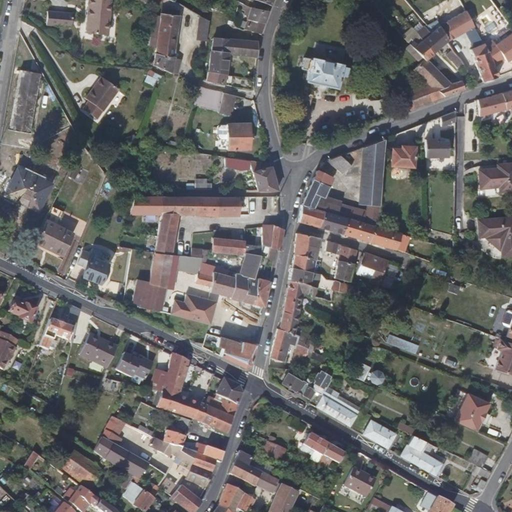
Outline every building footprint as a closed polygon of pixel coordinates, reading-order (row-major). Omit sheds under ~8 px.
[(110,36),(117,1),(114,0),(94,0),(88,32),(110,36)] [(441,19),(435,22),(446,41),(451,52),(460,47),(455,38),(475,31),(461,6),(452,11),(456,17),(445,25),(441,19)] [(249,7),(246,19),(264,23),(268,10),(249,7)] [(445,25),(456,17),(452,11),(441,19),(445,25)] [(490,11),(479,15),(486,34),(497,30),(490,11)] [(74,29),(76,16),(52,12),(49,25),(74,29)] [(158,33),(174,36),(178,16),(159,13),(158,22),(158,33)] [(207,21),(199,17),(196,40),(205,41),(207,21)] [(246,19),(243,28),(259,34),(264,23),(246,19)] [(422,28),(439,48),(446,41),(435,22),(427,27),(424,29),(422,28)] [(259,34),(243,28),(240,40),(257,42),(257,41),(259,34)] [(421,41),(431,54),(435,52),(439,48),(422,28),(415,33),(421,41)] [(511,32),(494,46),(491,42),(483,46),(486,53),(487,52),(492,67),(502,60),(504,63),(510,59),(511,60),(511,59),(511,32)] [(155,52),(155,53),(173,57),(172,55),(174,36),(158,33),(155,52)] [(226,54),(228,53),(232,54),(233,40),(229,39),(211,37),(208,65),(225,67),(226,54)] [(240,40),(233,40),(232,54),(242,56),(256,57),(257,42),(240,40)] [(431,54),(421,41),(416,45),(413,42),(409,45),(416,52),(423,60),(423,59),(425,60),(431,54)] [(413,55),(416,52),(409,45),(405,49),(412,56),(413,55)] [(482,83),(497,78),(492,67),(487,52),(486,53),(483,46),(482,45),(469,51),(482,83)] [(416,52),(413,55),(420,63),(423,60),(416,52)] [(172,60),(173,57),(155,53),(152,71),(162,72),(169,73),(172,60)] [(307,71),(310,60),(302,58),(299,70),(307,71)] [(310,60),(307,71),(305,82),(335,89),(339,76),(341,67),(341,66),(310,58),(310,60)] [(423,59),(423,60),(420,63),(411,71),(428,85),(437,74),(429,65),(425,60),(423,59)] [(177,61),(172,60),(169,73),(175,74),(177,61)] [(224,75),(225,67),(208,65),(206,73),(224,75)] [(341,67),(339,76),(345,77),(347,68),(341,67)] [(26,134),(36,75),(17,71),(7,130),(26,134)] [(223,85),(224,75),(206,73),(205,80),(205,81),(223,85)] [(437,74),(428,85),(434,89),(448,85),(445,81),(437,74)] [(119,91),(102,78),(86,99),(89,101),(83,110),(98,120),(119,91)] [(448,85),(434,89),(443,97),(462,90),(459,81),(448,85)] [(193,104),(215,108),(219,90),(197,85),(193,104)] [(414,108),(443,97),(434,89),(428,85),(407,93),(409,99),(400,102),(404,113),(414,109),(414,108)] [(487,114),(511,106),(511,94),(511,90),(463,104),(463,120),(487,114)] [(227,116),(232,95),(221,92),(216,112),(216,113),(227,116)] [(453,121),(453,113),(439,118),(439,125),(453,122),(453,121)] [(423,124),(423,141),(426,141),(431,140),(430,121),(423,124)] [(248,149),(247,124),(225,125),(225,126),(225,139),(225,150),(233,150),(234,150),(234,149),(248,149)] [(423,145),(423,141),(423,124),(414,128),(414,145),(423,145)] [(225,139),(225,126),(219,126),(218,128),(216,131),(216,135),(218,138),(220,139),(225,139)] [(361,148),(358,204),(365,204),(371,205),(378,205),(363,200),(366,191),(379,195),(382,140),(361,148)] [(431,140),(426,141),(427,158),(447,157),(446,142),(435,143),(435,140),(431,140)] [(413,148),(404,147),(404,151),(399,150),(391,150),(390,166),(412,167),(413,148)] [(339,156),(338,157),(338,156),(326,161),(325,162),(336,175),(350,167),(339,156)] [(251,173),(270,168),(269,164),(249,161),(250,169),(250,173),(251,173)] [(511,170),(511,163),(496,164),(496,168),(478,169),(479,189),(498,187),(499,191),(511,190),(511,170)] [(276,190),(270,168),(251,173),(256,190),(276,190)] [(49,185),(16,169),(6,189),(2,187),(0,190),(0,195),(1,198),(16,205),(16,207),(22,210),(24,207),(35,213),(49,185)] [(300,205),(312,209),(318,196),(319,194),(323,196),(330,180),(328,177),(315,171),(300,205)] [(363,200),(378,205),(379,195),(366,191),(363,200)] [(132,196),(128,214),(160,214),(163,197),(132,196)] [(339,202),(318,196),(312,209),(322,212),(334,215),(335,210),(336,210),(339,202)] [(176,215),(195,215),(195,197),(163,197),(160,214),(176,215)] [(247,197),(195,197),(195,215),(247,215),(247,197)] [(297,222),(317,228),(318,227),(322,212),(312,209),(300,205),(299,207),(297,222)] [(363,224),(371,227),(377,228),(378,205),(371,205),(371,208),(364,208),(363,224)] [(318,227),(339,233),(343,218),(340,217),(334,215),(322,212),(318,227)] [(160,214),(153,253),(169,255),(171,244),(176,215),(160,214)] [(501,257),(511,255),(511,216),(477,220),(479,238),(487,237),(500,247),(501,257)] [(363,224),(343,218),(339,233),(350,236),(364,239),(367,240),(371,227),(363,224)] [(71,237),(42,223),(33,241),(46,248),(45,252),(60,259),(71,237)] [(269,247),(275,249),(275,250),(277,251),(281,229),(271,225),(261,227),(261,238),(261,245),(269,247)] [(371,227),(367,240),(395,249),(399,235),(377,228),(371,227)] [(294,245),(292,256),(313,261),(318,239),(295,234),(293,245),(294,245)] [(408,254),(414,239),(399,235),(395,249),(408,254)] [(242,255),(243,242),(212,239),(210,251),(242,255)] [(46,248),(33,241),(31,245),(45,252),(46,248)] [(325,252),(335,255),(337,245),(327,242),(325,252)] [(171,244),(169,255),(189,257),(191,249),(190,249),(190,245),(171,244)] [(269,247),(261,245),(258,257),(257,261),(265,263),(266,259),(269,247)] [(452,250),(438,246),(432,263),(450,268),(455,253),(455,251),(452,250)] [(266,259),(272,261),(275,250),(275,249),(269,247),(266,259)] [(355,252),(341,247),(339,256),(337,263),(351,266),(352,265),(355,252)] [(92,249),(90,254),(89,259),(101,263),(104,257),(102,253),(92,249)] [(200,258),(201,250),(194,249),(193,257),(200,258)] [(90,254),(82,251),(77,264),(85,268),(81,277),(99,284),(106,266),(101,263),(89,259),(90,254)] [(164,288),(169,255),(153,253),(148,283),(164,288)] [(462,256),(455,253),(450,268),(449,269),(457,271),(462,256)] [(244,255),(241,268),(254,271),(257,261),(258,257),(244,255)] [(292,256),(289,270),(310,275),(310,273),(313,261),(292,256)] [(261,276),(265,263),(257,261),(254,271),(252,279),(256,280),(260,281),(261,276)] [(337,263),(335,270),(350,274),(351,266),(337,263)] [(216,275),(217,269),(198,265),(196,274),(210,278),(211,273),(216,275)] [(359,267),(352,265),(351,266),(350,274),(348,279),(359,281),(360,280),(360,273),(359,273),(359,267)] [(246,277),(252,279),(254,271),(241,268),(239,275),(246,277)] [(310,273),(310,275),(289,270),(288,282),(315,290),(319,276),(310,273)] [(348,279),(350,274),(335,270),(333,279),(348,282),(348,279)] [(208,291),(228,297),(232,279),(216,275),(211,273),(210,278),(209,286),(208,291)] [(360,273),(360,280),(364,281),(371,282),(373,276),(360,273)] [(209,286),(210,278),(196,274),(194,283),(209,286)] [(240,302),(246,277),(239,275),(233,274),(232,279),(228,297),(229,299),(240,302)] [(240,302),(250,304),(256,280),(252,279),(246,277),(240,302)] [(260,281),(256,280),(250,304),(262,307),(268,283),(260,281)] [(315,290),(288,282),(285,297),(299,299),(299,298),(300,295),(313,298),(315,290)] [(329,291),(331,291),(336,293),(339,284),(333,282),(332,288),(330,288),(329,291)] [(164,288),(148,283),(142,308),(165,314),(171,290),(164,288)] [(448,292),(458,293),(459,284),(450,283),(448,292)] [(339,284),(336,293),(342,295),(355,298),(358,288),(339,284)] [(211,322),(215,299),(184,292),(182,299),(172,297),(169,314),(211,322)] [(277,330),(292,336),(299,299),(285,297),(277,330)] [(22,306),(11,301),(6,312),(17,318),(16,318),(27,324),(34,310),(31,309),(32,307),(26,304),(25,306),(23,305),(22,306)] [(75,324),(78,310),(70,307),(66,320),(75,324)] [(65,341),(69,329),(48,321),(38,348),(46,351),(50,341),(51,341),(53,336),(65,341)] [(296,338),(292,336),(277,330),(276,330),(273,342),(270,356),(269,358),(282,362),(287,343),(294,345),(294,343),(296,338)] [(17,342),(0,333),(0,371),(2,372),(8,358),(11,359),(15,351),(13,349),(17,342)] [(86,335),(78,356),(103,366),(112,346),(108,345),(86,335)] [(296,338),(294,343),(297,344),(306,348),(307,349),(309,342),(296,336),(296,338)] [(239,342),(238,344),(217,338),(216,346),(220,347),(218,356),(242,367),(250,365),(254,346),(239,342)] [(511,343),(500,339),(496,349),(500,351),(493,369),(511,375),(511,343)] [(304,357),(306,351),(306,348),(297,344),(293,359),(301,362),(304,357)] [(112,346),(103,366),(106,368),(115,348),(112,346)] [(323,365),(325,359),(306,351),(304,357),(319,364),(323,365)] [(165,380),(161,392),(175,396),(176,396),(177,396),(178,395),(180,388),(184,389),(190,370),(185,368),(187,363),(170,355),(166,376),(165,380)] [(132,361),(130,360),(121,356),(114,371),(132,378),(133,376),(144,381),(151,365),(139,360),(138,364),(132,361)] [(359,361),(354,375),(364,378),(369,365),(359,361)] [(196,366),(191,382),(203,387),(209,371),(196,366)] [(166,376),(149,372),(144,390),(160,394),(161,392),(165,380),(166,376)] [(312,388),(313,392),(318,394),(315,401),(317,402),(315,407),(348,427),(357,412),(334,398),(328,395),(321,391),(323,387),(325,388),(328,381),(327,380),(328,377),(319,372),(317,375),(316,374),(314,377),(313,379),(312,381),(313,381),(312,384),(313,384),(312,387),(312,388)] [(379,374),(376,372),(371,374),(369,378),(371,382),(375,384),(379,382),(381,378),(379,374)] [(309,398),(313,392),(312,388),(312,387),(308,386),(300,382),(293,378),(292,379),(286,376),(281,384),(294,391),(292,394),(299,398),(301,394),(302,395),(302,396),(307,398),(309,398)] [(222,380),(215,395),(223,399),(235,405),(239,394),(236,387),(222,380)] [(176,396),(175,396),(161,392),(160,394),(155,406),(191,419),(196,403),(178,397),(178,395),(177,396),(176,396)] [(480,414),(484,404),(463,395),(451,422),(472,432),(476,423),(477,423),(481,414),(480,414)] [(221,403),(207,398),(203,406),(206,407),(205,408),(214,411),(230,418),(235,405),(223,399),(221,403)] [(200,424),(205,408),(206,407),(203,406),(201,405),(196,403),(191,419),(199,424),(200,424)] [(214,411),(205,408),(200,424),(209,428),(214,411)] [(230,418),(214,411),(209,428),(227,436),(233,418),(230,418)] [(124,425),(110,418),(107,425),(119,432),(124,425)] [(186,431),(190,422),(179,419),(176,427),(186,431)] [(386,448),(394,435),(370,421),(361,434),(386,448)] [(116,437),(119,432),(107,425),(103,432),(102,433),(100,437),(117,447),(121,440),(116,437)] [(165,432),(161,442),(179,448),(183,439),(184,438),(179,437),(174,435),(165,432)] [(327,446),(307,435),(301,447),(312,452),(321,457),(321,456),(327,446)] [(411,436),(399,456),(412,464),(419,452),(420,450),(424,442),(411,436)] [(106,461),(132,476),(137,479),(138,478),(139,476),(147,465),(117,447),(100,437),(93,452),(95,454),(106,461)] [(189,466),(194,453),(192,453),(179,448),(161,442),(152,440),(148,447),(167,457),(170,453),(171,454),(173,455),(178,459),(189,466)] [(192,453),(194,453),(201,456),(204,447),(195,444),(192,453)] [(273,447),(267,444),(262,455),(283,466),(288,455),(273,447)] [(342,455),(327,446),(321,456),(337,465),(342,455)] [(201,456),(214,461),(219,463),(222,453),(204,447),(201,456)] [(312,452),(301,447),(300,450),(301,453),(309,456),(312,452)] [(479,467),(485,458),(471,451),(466,461),(479,467)] [(439,464),(419,452),(412,464),(433,475),(437,468),(439,464)] [(88,488),(100,471),(99,471),(88,464),(73,453),(61,469),(88,488)] [(214,461),(201,456),(194,453),(189,466),(195,468),(210,474),(214,461)] [(253,470),(245,466),(249,459),(236,453),(233,461),(227,475),(241,482),(246,484),(253,488),(255,485),(260,474),(253,470)] [(88,464),(99,471),(106,461),(95,454),(88,464)] [(249,459),(245,466),(253,470),(256,463),(249,459)] [(305,466),(294,460),(290,469),(301,475),(305,466)] [(30,467),(24,463),(22,466),(28,471),(30,467)] [(147,465),(139,476),(138,478),(147,484),(155,489),(155,488),(158,484),(164,476),(147,465)] [(205,488),(210,474),(195,468),(190,480),(205,488)] [(63,475),(55,469),(49,479),(44,485),(51,490),(63,475)] [(364,499),(374,481),(352,469),(342,486),(364,499)] [(263,476),(262,475),(260,474),(255,485),(271,492),(275,484),(276,482),(263,476)] [(136,483),(137,479),(132,476),(129,482),(135,486),(137,483),(136,483)] [(481,490),(485,483),(480,480),(476,487),(481,490)] [(141,493),(151,500),(155,496),(158,490),(155,488),(155,489),(147,484),(141,493)] [(170,499),(173,494),(158,484),(155,488),(158,490),(170,499)] [(279,486),(275,484),(271,492),(275,494),(279,486)] [(224,485),(215,508),(222,511),(232,511),(233,509),(241,494),(241,493),(224,485)] [(179,486),(173,494),(170,499),(169,500),(185,511),(195,511),(201,505),(199,502),(179,486)] [(279,486),(275,494),(270,506),(282,511),(287,511),(289,508),(296,494),(295,493),(279,486)] [(83,511),(88,505),(93,509),(98,501),(78,487),(73,494),(69,499),(66,503),(78,511),(83,511)] [(0,511),(6,511),(9,509),(11,507),(14,503),(0,490),(0,511)] [(436,497),(424,491),(421,497),(432,503),(436,497)] [(138,511),(140,511),(142,511),(151,500),(141,493),(136,499),(132,505),(132,506),(138,511)] [(240,511),(243,511),(245,509),(249,499),(249,498),(241,494),(233,509),(240,511)] [(446,511),(451,506),(436,497),(432,503),(427,511),(446,511)] [(261,511),(264,506),(249,499),(245,509),(252,511),(261,511)] [(54,511),(61,504),(57,501),(47,511),(54,511)] [(98,501),(93,509),(96,511),(113,511),(112,511),(111,511),(107,509),(98,501)] [(320,511),(323,507),(314,503),(308,511),(320,511)]
